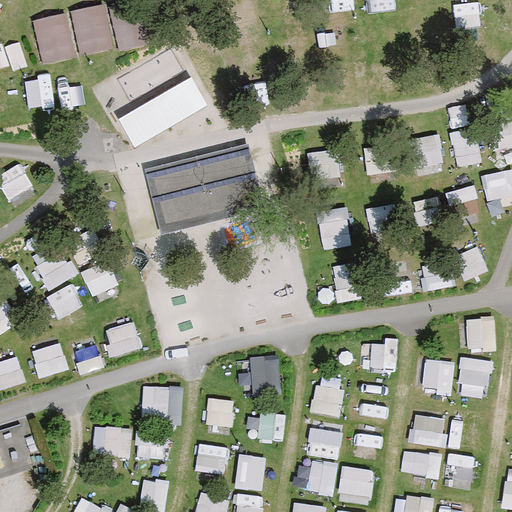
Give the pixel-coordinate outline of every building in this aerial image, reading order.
[(370,0),(373,12),(399,5),(397,0),(370,0)] [(79,53),(114,48),(107,2),(72,7),(79,53)] [(109,7),(117,47),(144,42),(136,2),(109,7)] [(72,12),(36,15),(40,60),(76,57),(72,12)] [(192,80),(119,121),(134,147),(207,106),(192,80)] [(511,115),(485,116),(486,126),(454,127),(455,162),(482,161),(482,144),(511,143),(511,115)] [(416,166),(444,161),(439,133),(411,138),(416,166)] [(261,211),(246,148),(146,172),(161,234),(261,211)] [(511,167),(483,171),(486,201),(511,198),(511,167)] [(397,203),(369,206),(372,232),(399,229),(397,203)] [(349,207),(319,210),(324,246),(353,243),(349,207)] [(62,240),(33,254),(50,287),(79,273),(62,240)] [(480,244),(455,253),(464,277),(488,269),(480,244)] [(83,270),(92,293),(113,284),(104,261),(83,270)] [(50,294),(59,314),(84,303),(75,283),(50,294)] [(133,310),(106,315),(113,353),(141,348),(133,310)] [(467,346),(496,347),(496,315),(468,315),(467,346)] [(373,337),(372,364),(396,366),(398,339),(373,337)] [(62,342),(34,351),(43,375),(70,365),(62,342)] [(281,390),(280,353),(252,353),(253,391),(281,390)] [(462,354),(457,390),(488,394),(493,358),(462,354)] [(424,385),(447,386),(448,359),(425,358),(424,385)] [(312,409),(339,414),(345,378),(319,373),(312,409)] [(358,373),(354,399),(383,403),(386,376),(358,373)] [(183,422),(185,384),(144,382),(142,421),(183,422)] [(207,423),(234,424),(235,397),(208,396),(207,423)] [(477,442),(478,409),(455,409),(454,441),(477,442)] [(259,411),(258,436),(284,436),(285,412),(259,411)] [(416,414),(413,439),(441,442),(444,417),(416,414)] [(94,451),(131,452),(133,425),(95,423),(94,451)] [(139,431),(138,454),(168,456),(169,432),(139,431)] [(196,467),(226,471),(230,444),(199,440),(196,467)] [(239,451),(236,485),(263,488),(267,454),(239,451)] [(331,493),(338,464),(313,458),(306,486),(331,493)] [(340,502),(371,503),(372,466),(342,465),(340,502)] [(511,505),(511,478),(505,478),(503,505),(511,505)] [(227,511),(232,497),(202,488),(193,511),(227,511)] [(261,511),(263,502),(240,499),(238,511),(261,511)] [(325,511),(326,502),(294,501),(293,511),(325,511)]
